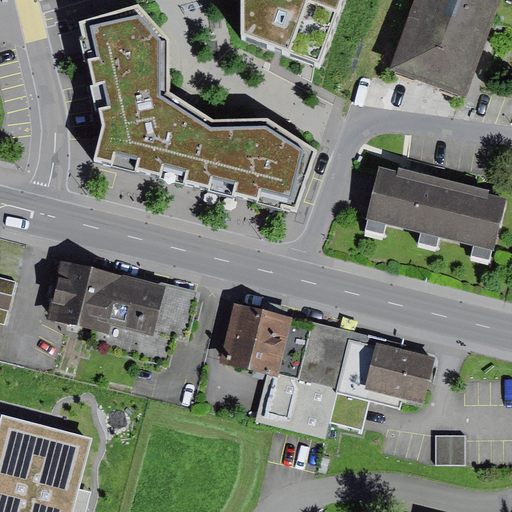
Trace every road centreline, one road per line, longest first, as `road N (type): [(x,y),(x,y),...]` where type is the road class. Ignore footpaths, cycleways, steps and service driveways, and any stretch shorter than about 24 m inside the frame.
road 1 (residential): [(300,279),(362,119),(511,143)]
road 2 (primary): [(300,279),(44,216)]
road 3 (residential): [(284,511),(349,487),(496,507),(511,499)]
road 4 (residential): [(26,0),(52,119),(44,216)]
road 5 (primary): [(511,332),(300,279)]
